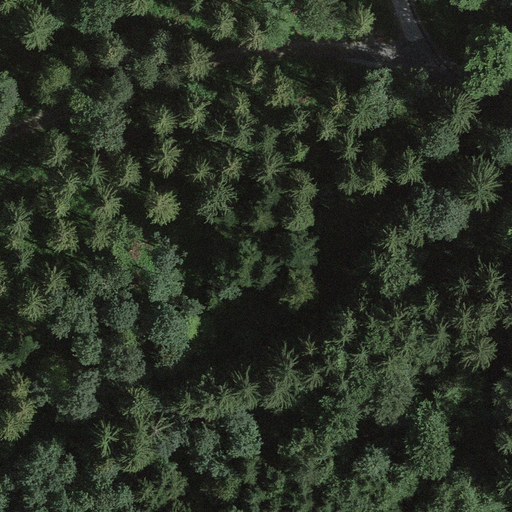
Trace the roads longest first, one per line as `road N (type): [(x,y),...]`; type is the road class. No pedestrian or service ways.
road 1 (track): [(0,133),(228,52),(338,40),(426,52)]
road 2 (track): [(511,115),(426,52),(395,0)]
